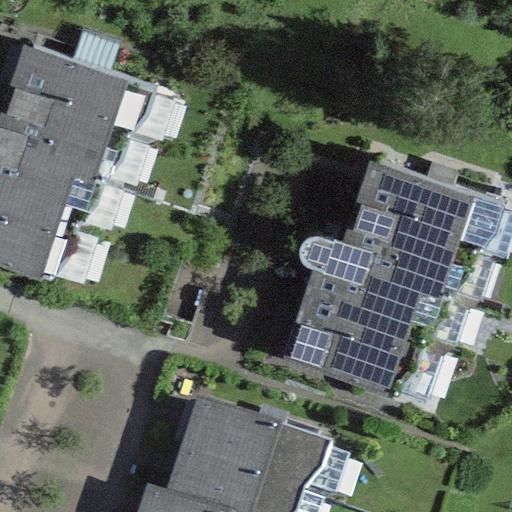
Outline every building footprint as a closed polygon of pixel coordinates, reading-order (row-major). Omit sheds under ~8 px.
[(3,84),(129,128),(133,123),(163,133),(177,93),(153,84),(155,78),(21,32),(3,84)] [(0,136),(104,173),(108,168),(135,178),(150,137),(129,130),(129,128),(3,84),(0,92),(0,136)] [(0,192),(79,220),(83,213),(110,223),(125,181),(104,174),(104,173),(0,136),(0,192)] [(350,200),(476,244),(479,240),(507,250),(511,236),(511,204),(500,200),(501,198),(454,182),(459,168),(431,158),(426,172),(367,152),(350,200)] [(78,222),(79,220),(0,192),(0,256),(51,274),(56,267),(83,276),(99,229),(78,222)] [(333,249),(451,290),(455,284),(481,293),(495,252),(476,246),(476,244),(350,200),(341,226),(333,249)] [(341,226),(321,219),(314,219),(308,222),(303,226),(300,232),(299,238),(300,245),(303,250),(308,254),(314,256),(329,262),(333,249),(341,226)] [(301,293),(426,336),(431,328),(456,337),(468,301),(449,295),(451,290),(333,249),(329,262),(314,256),(301,293)] [(424,340),(426,336),(301,293),(281,353),(396,393),(403,382),(429,391),(444,347),(424,340)] [(181,447),(305,487),(307,485),(335,494),(348,453),(329,447),(332,440),(284,425),(288,412),(262,404),(259,413),(199,393),(181,447)] [(165,494),(219,511),(320,511),(325,498),(303,491),(305,487),(181,447),(167,490),(165,494)] [(137,511),(219,511),(165,494),(167,490),(147,484),(137,511)]
